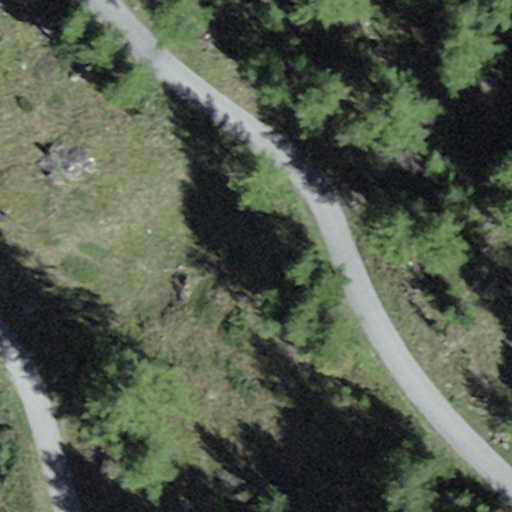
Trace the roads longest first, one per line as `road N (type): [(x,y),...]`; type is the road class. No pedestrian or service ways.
road 1 (track): [(103,0),(139,51),(317,190),(368,314),(420,406),(511,491)]
road 2 (track): [(69,511),(29,375),(0,340)]
